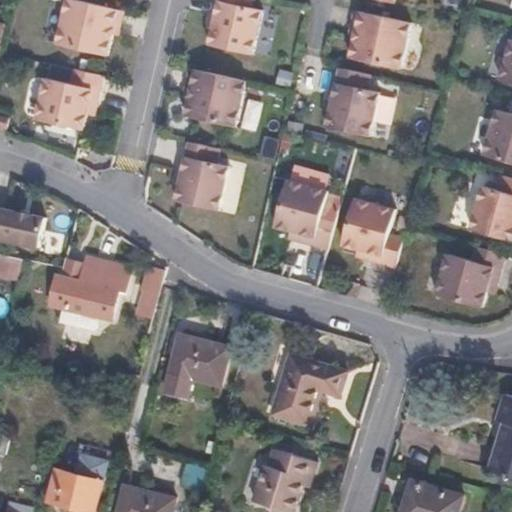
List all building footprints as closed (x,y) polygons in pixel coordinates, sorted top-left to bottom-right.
[(0,0),(0,49),(11,3),(0,0)] [(116,12),(66,1),(55,46),(106,58),(116,12)] [(250,58),(261,14),(217,4),(206,48),(250,58)] [(402,73),(413,27),(361,15),(350,60),(402,73)] [(511,45),(501,85),(511,87),(511,45)] [(93,109),(100,79),(71,72),(69,87),(43,81),(34,121),(80,133),(84,116),(85,108),(93,109)] [(370,79),(339,72),(325,130),(370,141),(379,96),(366,94),(370,79)] [(233,131),(245,85),(193,73),(182,118),(233,131)] [(91,117),(93,109),(85,108),(84,116),(91,117)] [(511,118),(496,114),(483,159),(511,167),(511,118)] [(213,168),(217,153),(185,146),(172,204),(215,215),(226,171),(213,168)] [(297,240),(328,249),(335,221),(321,217),(328,192),(287,180),(275,226),(292,231),(298,233),(297,240)] [(511,247),(511,183),(501,181),(496,196),(482,192),(470,236),(511,247)] [(364,260),(395,269),(404,240),(388,236),(395,211),(354,199),(341,245),(358,249),(366,252),(364,260)] [(53,221),(0,207),(0,238),(1,239),(1,241),(44,252),(53,221)] [(290,238),(297,240),(298,233),(292,231),(290,238)] [(356,257),(364,260),(366,252),(358,249),(356,257)] [(496,292),(505,261),(477,253),(472,268),(446,260),(435,301),(481,313),(487,297),(488,290),(496,292)] [(66,307),(101,316),(114,320),(122,291),(128,292),(135,269),(89,258),(83,280),(60,274),(52,304),(66,307)] [(147,305),(157,309),(168,266),(155,263),(147,290),(150,294),(147,305)] [(493,299),(496,292),(488,290),(487,297),(493,299)] [(98,328),(101,316),(66,307),(63,318),(98,328)] [(223,386),(233,347),(182,333),(167,391),(191,397),(195,378),(223,386)] [(337,391),(345,365),(290,349),(272,411),(311,422),(322,386),(337,391)] [(511,397),(501,394),(493,421),(501,422),(486,470),(511,478),(511,397)] [(0,449),(7,451),(14,425),(0,421),(0,449)] [(322,482),(326,465),(272,448),(269,463),(272,464),(261,500),(299,511),(303,511),(313,479),(322,482)] [(79,456),(75,473),(104,482),(109,464),(79,456)] [(55,503),(95,511),(96,511),(104,482),(75,473),(64,471),(55,503)] [(457,511),(463,495),(411,480),(402,511),(457,511)] [(171,511),(127,499),(123,511),(171,511)] [(39,511),(40,508),(10,501),(6,511),(39,511)]
